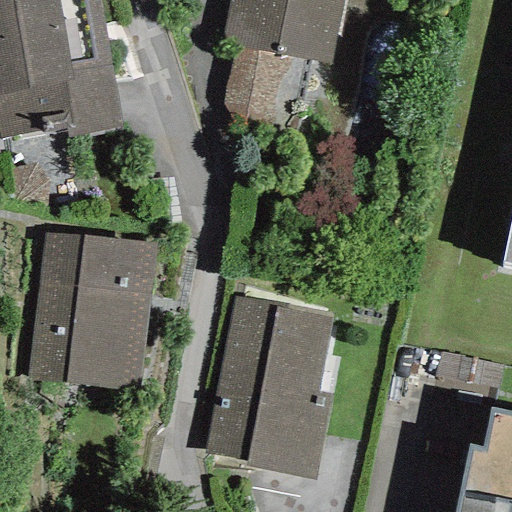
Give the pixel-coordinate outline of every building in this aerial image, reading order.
[(0,0),(0,139),(66,128),(68,137),(120,128),(97,0),(0,0)] [(332,67),(344,0),(228,0),(220,47),(233,49),(287,59),(332,67)] [(287,59),(233,49),(223,105),(236,129),(272,134),(276,115),(287,59)] [(511,265),(511,219),(503,263),(511,265)] [(138,392),(155,244),(41,231),(25,379),(138,392)] [(330,394),(317,392),(331,315),(232,297),(203,452),(247,461),(246,468),(313,481),(330,394)] [(511,511),(511,414),(488,410),(480,449),(465,446),(452,511),(511,511)]
